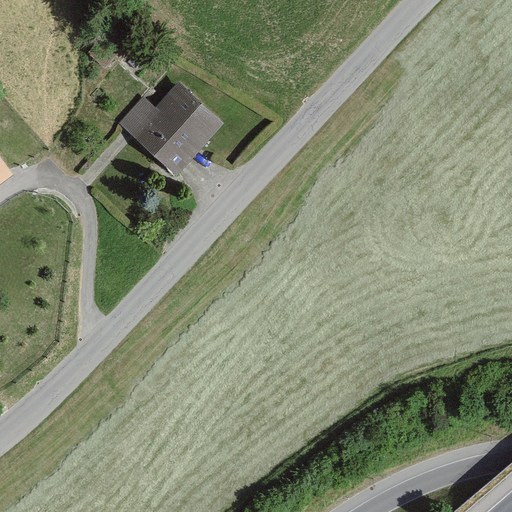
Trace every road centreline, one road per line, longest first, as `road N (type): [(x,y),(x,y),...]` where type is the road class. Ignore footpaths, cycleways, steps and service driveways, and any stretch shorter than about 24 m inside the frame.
road 1 (tertiary): [(419,0),(100,343),(0,435)]
road 2 (motorway): [(511,460),(444,476),(369,511)]
